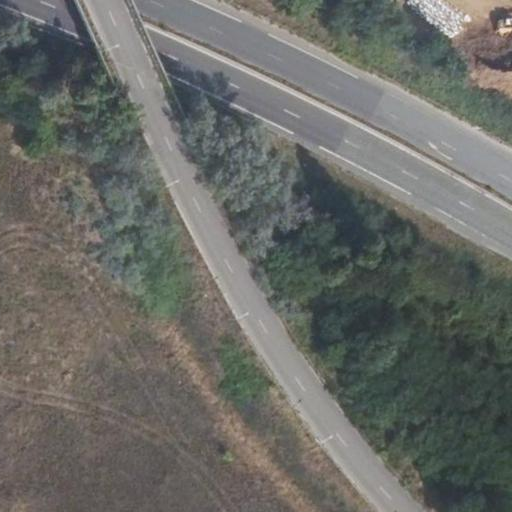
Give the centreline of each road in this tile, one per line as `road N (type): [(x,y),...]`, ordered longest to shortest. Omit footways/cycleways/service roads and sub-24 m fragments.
road 1 (secondary): [(101,0),(261,324),(341,440),(403,511)]
road 2 (motorway): [(35,0),(262,99),(511,231)]
road 3 (motorway): [(511,182),(146,0)]
